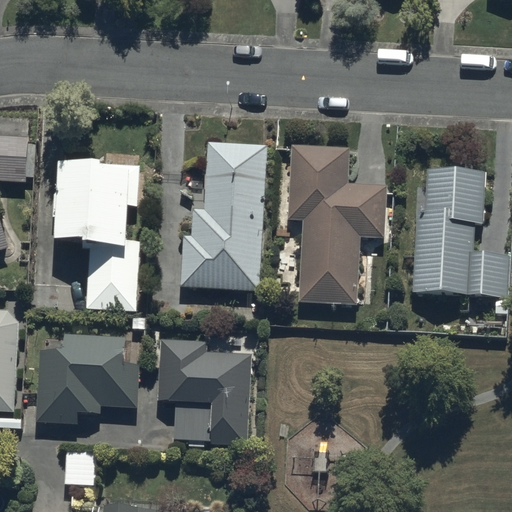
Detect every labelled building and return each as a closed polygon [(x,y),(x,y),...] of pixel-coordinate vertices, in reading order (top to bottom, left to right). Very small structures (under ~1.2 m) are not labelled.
[(27,140),(0,139),(0,183),(26,184),(27,140)] [(261,294),(268,150),(209,147),(205,215),(193,215),(192,242),(185,241),(183,290),(261,294)] [(349,147),(297,149),(290,303),(357,307),(360,241),(387,242),(389,189),(347,187),(349,147)] [(87,311),(126,314),(134,167),(57,162),(52,244),(90,246),(87,311)] [(485,174),(419,171),(413,294),(480,297),(485,174)] [(0,254),(10,251),(0,220),(0,254)] [(0,312),(0,414),(15,415),(18,330),(9,313),(0,312)] [(65,356),(41,355),(37,425),(80,427),(80,416),(101,417),(101,408),(138,410),(140,368),(125,368),(126,343),(66,340),(65,356)] [(247,450),(253,360),(253,358),(206,355),(207,346),(163,343),(160,404),(178,405),(176,443),(190,444),(189,449),(205,450),(205,445),(212,446),(212,448),(247,450)] [(98,454),(67,453),(65,490),(96,491),(98,454)]
